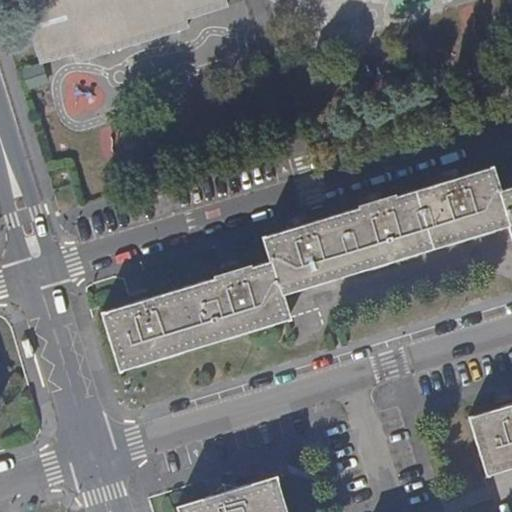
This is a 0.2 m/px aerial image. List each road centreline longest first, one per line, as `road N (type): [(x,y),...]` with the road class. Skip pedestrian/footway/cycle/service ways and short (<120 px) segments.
road 1 (residential): [(39,270),(511,119)]
road 2 (residential): [(96,458),(511,326)]
road 3 (residential): [(39,270),(96,458)]
road 4 (residential): [(0,140),(39,270)]
